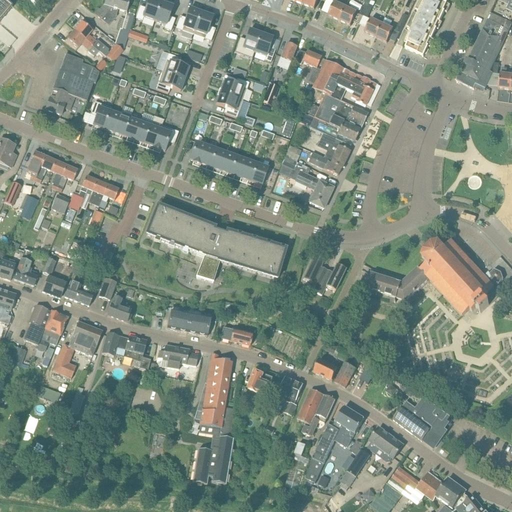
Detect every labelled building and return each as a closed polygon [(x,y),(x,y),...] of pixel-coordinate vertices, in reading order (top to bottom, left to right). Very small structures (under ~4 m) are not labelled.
[(2,0),(0,0),(0,22),(12,8),(2,0)] [(127,13),(127,10),(130,1),(128,0),(105,0),(104,6),(100,11),(98,9),(94,15),(101,21),(108,27),(116,18),(118,10),(127,13)] [(154,22),(161,4),(151,0),(149,0),(146,10),(140,7),(136,20),(142,22),(143,18),(154,22)] [(318,0),(304,0),(303,6),(314,10),(318,0)] [(365,4),(359,15),(363,17),(370,2),(371,0),(370,0),(365,0),(364,4),(365,4)] [(421,0),(427,3),(405,49),(423,58),(428,48),(430,49),(434,41),(432,40),(436,30),(438,31),(442,23),(440,22),(444,13),(446,13),(450,6),(437,0),(421,0)] [(511,0),(497,0),(508,5),(506,10),(511,12),(511,0)] [(370,2),(363,17),(367,19),(371,12),(375,14),(378,5),(370,2)] [(334,3),(332,7),(328,16),(339,22),(346,8),(334,3)] [(154,22),(165,26),(164,30),(171,32),(175,20),(169,18),(173,8),(161,4),(154,22)] [(339,22),(350,27),(357,13),(346,8),(339,22)] [(126,15),(124,20),(120,18),(119,21),(116,29),(119,30),(114,45),(115,46),(123,52),(127,41),(128,38),(130,33),(129,32),(133,17),(135,11),(130,9),(129,15),(126,15)] [(193,36),(198,23),(201,14),(189,9),(186,20),(180,18),(176,30),(193,36)] [(418,15),(413,12),(406,27),(411,29),(418,15)] [(193,36),(204,40),(211,42),(215,30),(209,28),(213,18),(201,14),(198,23),(193,36)] [(511,23),(491,14),(487,20),(469,61),(466,60),(456,81),(456,82),(470,88),(469,88),(474,90),(474,89),(476,85),(485,90),(493,74),(490,73),(509,30),(511,24),(511,23)] [(400,34),(408,17),(403,15),(395,32),(400,34)] [(371,20),(364,33),(375,39),(382,25),(371,20)] [(92,32),(89,30),(82,23),(74,32),(99,52),(98,53),(99,53),(104,47),(97,41),(96,43),(88,37),(92,32)] [(382,25),(375,39),(387,44),(393,30),(382,25)] [(402,48),(405,44),(410,33),(404,30),(397,46),(402,48)] [(130,33),(128,38),(146,45),(148,38),(130,31),(130,33)] [(243,50),(254,54),(261,35),(249,31),(246,41),(240,39),(236,51),(242,53),(243,50)] [(81,45),(89,51),(88,52),(94,58),(98,53),(99,52),(74,32),(67,40),(77,49),(81,45)] [(273,39),(261,35),(254,54),(265,58),(264,61),(271,64),(275,51),(269,49),(273,39)] [(286,45),(283,54),(281,58),(279,58),(277,65),(288,70),(296,49),(286,45)] [(123,52),(115,46),(106,56),(113,63),(123,52)] [(299,52),(295,61),(294,63),(301,66),(302,64),(312,68),(309,75),(307,74),(303,84),(307,86),(305,90),(310,92),(312,88),(320,71),(316,70),(321,59),(306,53),(305,55),(299,52)] [(168,55),(162,73),(164,74),(185,81),(189,69),(184,67),(179,66),(181,60),(178,59),(171,56),(168,55)] [(74,98),(86,103),(93,84),(95,85),(99,75),(92,69),(81,65),(82,62),(74,59),(65,56),(53,91),(50,100),(46,111),(61,117),(64,110),(69,112),(74,98)] [(118,58),(117,59),(113,72),(120,74),(125,60),(118,58)] [(102,61),(95,68),(100,72),(107,65),(102,61)] [(312,88),(326,95),(319,108),(314,106),(309,116),(314,119),(314,120),(328,126),(340,102),(345,91),(353,94),(350,99),(356,102),(355,104),(365,108),(376,85),(369,82),(369,83),(362,80),(363,79),(342,69),(342,70),(325,62),(321,72),(320,71),(312,88)] [(162,73),(156,90),(168,95),(170,89),(180,93),(185,81),(164,74),(162,73)] [(511,75),(500,74),(498,90),(511,91),(511,80),(511,75)] [(113,79),(111,86),(117,88),(120,81),(113,79)] [(220,94),(243,102),(249,84),(237,80),(235,86),(224,82),(220,94)] [(271,108),(278,89),(270,86),(262,105),(271,108)] [(243,102),(220,94),(216,105),(226,109),(224,115),(236,119),(243,102)] [(328,126),(314,120),(310,129),(311,129),(312,129),(322,134),(335,141),(338,136),(354,144),(360,131),(359,131),(362,124),(363,124),(368,115),(358,111),(340,102),(328,126)] [(111,109),(95,103),(90,116),(96,118),(93,127),(103,131),(110,113),(111,109)] [(120,116),(110,113),(103,131),(114,134),(120,116)] [(120,116),(114,134),(124,138),(130,120),(131,117),(131,116),(121,113),(120,116)] [(310,129),(314,120),(302,114),(297,123),(310,129)] [(243,125),(252,128),(254,121),(246,118),(243,125)] [(130,120),(124,138),(134,142),(140,124),(130,120)] [(140,124),(134,142),(144,145),(150,127),(152,124),(141,120),(140,124)] [(161,131),(160,131),(150,127),(144,145),(154,149),(161,131)] [(154,149),(161,152),(161,151),(165,153),(168,143),(174,145),(178,133),(162,127),(160,131),(161,131),(154,149)] [(284,128),(281,136),(289,139),(292,131),(284,128)] [(326,152),(323,159),(329,162),(328,163),(341,170),(342,170),(350,153),(340,148),(342,144),(335,141),(322,134),(316,147),(326,152)] [(280,139),(278,145),(284,148),(287,141),(280,139)] [(0,164),(12,170),(15,163),(17,158),(12,155),(15,147),(0,140),(0,164)] [(200,165),(207,147),(196,143),(189,161),(193,163),(200,166),(200,165)] [(200,165),(210,169),(217,151),(207,147),(200,165)] [(287,152),(285,158),(296,164),(301,152),(289,147),(287,152)] [(217,151),(210,169),(220,173),(227,154),(217,151)] [(30,164),(26,173),(32,176),(30,180),(35,183),(37,178),(39,174),(41,168),(45,158),(35,153),(30,164)] [(227,154),(220,173),(230,176),(237,158),(227,154)] [(337,177),(341,170),(328,163),(329,162),(323,159),(312,154),(308,163),(337,177)] [(37,178),(35,183),(40,185),(46,171),(52,173),(56,163),(45,158),(41,168),(37,178)] [(241,180),(247,162),(237,158),(230,176),(241,180)] [(293,171),(299,174),(295,182),(315,192),(310,204),(323,211),(333,190),(320,184),(320,183),(304,175),(307,169),(296,164),(285,158),(281,166),(282,167),(280,170),(288,173),(289,170),(292,172),(293,171)] [(247,162),(241,180),(251,183),(257,165),(247,162)] [(67,167),(56,163),(52,173),(56,175),(52,184),(53,185),(58,187),(62,178),(67,167)] [(257,165),(251,183),(261,187),(268,169),(257,165)] [(67,167),(62,178),(58,187),(56,192),(61,194),(67,180),(73,182),(78,172),(67,167)] [(91,197),(97,182),(86,178),(80,192),(86,195),(91,197)] [(108,187),(97,182),(91,197),(88,204),(99,208),(101,202),(108,187)] [(15,201),(21,187),(12,184),(4,203),(13,207),(16,201),(15,201)] [(114,202),(115,200),(119,191),(108,187),(101,202),(106,204),(108,199),(114,202)] [(68,208),(78,212),(84,198),(74,194),(68,208)] [(57,196),(51,210),(64,215),(70,201),(57,196)] [(32,215),(38,201),(28,197),(22,211),(32,215)] [(110,207),(108,213),(116,217),(118,210),(110,207)] [(236,236),(228,233),(227,233),(226,235),(214,232),(215,229),(213,229),(205,226),(205,227),(200,225),(200,224),(191,220),(191,221),(186,219),(186,218),(177,215),(177,216),(172,214),(172,213),(157,207),(146,236),(169,245),(170,242),(175,244),(174,247),(183,251),(184,248),(189,250),(188,253),(197,256),(198,253),(205,256),(204,259),(196,279),(213,284),(219,263),(228,266),(228,265),(233,267),(232,268),(242,270),(247,271),(247,272),(256,275),(257,274),(261,275),(261,276),(277,281),(286,251),(275,248),(271,247),(270,246),(269,249),(264,248),(265,245),(256,242),(255,245),(250,243),(251,240),(241,238),(241,240),(235,239),(236,236)] [(69,210),(65,221),(71,224),(76,212),(69,210)] [(95,211),(92,219),(100,222),(103,214),(95,211)] [(35,228),(48,231),(50,222),(37,219),(35,228)] [(62,221),(60,227),(69,231),(71,225),(62,221)] [(42,230),(37,244),(44,247),(46,242),(52,245),(56,235),(42,230)] [(371,274),(367,288),(366,290),(376,293),(405,303),(429,281),(463,317),(470,310),(472,313),(476,309),(481,314),(489,306),(485,302),(488,298),(486,295),(493,289),(493,288),(495,284),(499,285),(504,281),(501,274),(494,271),(489,275),(491,280),(487,281),(451,242),(443,249),(438,243),(432,245),(424,252),(422,258),(427,264),(420,270),(418,268),(401,284),(371,274)] [(70,248),(66,259),(77,263),(81,252),(70,248)] [(34,288),(37,278),(27,275),(31,264),(29,263),(32,254),(24,251),(17,272),(14,281),(34,288)] [(315,256),(311,265),(303,280),(312,284),(309,291),(322,297),(326,288),(335,292),(346,271),(336,266),(332,274),(321,268),(324,261),(315,256)] [(55,263),(48,260),(42,273),(50,276),(55,263)] [(1,262),(0,264),(0,278),(10,282),(15,267),(1,262)] [(69,266),(66,273),(78,277),(80,270),(69,266)] [(48,278),(45,284),(42,293),(60,300),(65,285),(48,278)] [(99,299),(110,303),(116,285),(104,280),(100,291),(102,292),(99,299)] [(89,308),(92,299),(92,298),(79,292),(81,288),(70,284),(68,290),(65,299),(89,308)] [(10,313),(12,306),(16,296),(0,291),(0,321),(7,324),(10,313)] [(128,291),(126,298),(132,299),(134,293),(128,291)] [(109,313),(108,313),(109,314),(108,317),(126,323),(128,320),(130,314),(130,312),(119,309),(122,301),(114,299),(109,313)] [(306,320),(311,309),(304,305),(299,317),(306,320)] [(45,353),(46,349),(47,349),(49,344),(56,347),(67,319),(52,313),(51,314),(48,312),(48,311),(36,306),(29,324),(31,325),(24,342),(35,347),(34,350),(45,353)] [(267,313),(279,319),(283,312),(271,306),(267,313)] [(167,329),(167,330),(177,332),(182,310),(172,308),(167,329)] [(182,310),(177,332),(187,334),(191,312),(182,310)] [(191,312),(187,334),(197,336),(201,314),(191,312)] [(201,314),(197,336),(207,338),(207,337),(211,316),(201,314)] [(92,358),(102,333),(79,324),(69,349),(63,347),(60,356),(53,374),(72,381),(76,369),(69,366),(74,352),(92,358)] [(220,340),(249,348),(252,336),(236,332),(237,330),(234,329),(233,332),(223,330),(220,340)] [(113,358),(116,349),(125,351),(127,346),(128,340),(107,335),(102,355),(113,358)] [(129,338),(128,340),(127,346),(125,351),(123,359),(129,361),(129,360),(141,364),(139,371),(147,373),(151,357),(143,355),(147,343),(129,338)] [(349,353),(326,343),(322,350),(334,355),(333,358),(345,363),(349,353)] [(0,358),(9,361),(13,350),(3,346),(0,356),(0,358)] [(159,352),(158,359),(158,360),(162,361),(162,362),(168,363),(167,369),(178,371),(180,365),(196,368),(198,356),(188,354),(189,351),(165,347),(164,353),(159,352)] [(15,348),(9,366),(20,369),(20,368),(28,370),(29,367),(22,365),(26,352),(15,348)] [(54,353),(48,350),(41,367),(47,370),(54,353)] [(197,413),(202,414),(202,413),(223,416),(221,431),(219,446),(217,446),(215,447),(215,449),(216,450),(218,451),(217,455),(198,451),(193,484),(206,487),(207,479),(212,480),(212,484),(225,486),(233,440),(231,439),(234,420),(233,419),(235,411),(224,409),(231,365),(216,362),(217,357),(211,356),(207,385),(205,385),(202,394),(197,413)] [(313,374),(322,378),(328,365),(319,361),(313,374)] [(328,365),(322,378),(332,382),(337,369),(328,365)] [(345,365),(340,375),(335,384),(345,389),(350,381),(355,371),(345,365)] [(253,378),(250,385),(249,387),(250,387),(248,390),(257,393),(266,397),(268,391),(270,392),(272,385),(271,385),(273,379),(263,375),(262,372),(259,370),(255,372),(254,376),(253,376),(253,378)] [(286,379),(282,388),(279,394),(288,398),(286,403),(288,404),(284,414),(291,417),(296,407),(294,406),(302,386),(286,379)] [(390,385),(385,392),(392,398),(397,390),(390,385)] [(41,387),(34,407),(53,414),(60,395),(41,387)] [(409,387),(404,394),(411,400),(417,393),(409,387)] [(76,394),(69,413),(78,416),(85,397),(81,396),(83,390),(78,388),(76,394)] [(312,427),(325,396),(311,390),(307,399),(297,420),(312,427)] [(325,425),(335,402),(336,401),(325,396),(312,427),(310,429),(305,427),(302,434),(312,438),(314,433),(319,422),(325,425)] [(407,403),(399,413),(393,421),(422,443),(424,439),(433,446),(453,421),(445,415),(428,402),(423,399),(416,410),(407,403)] [(346,449),(350,442),(359,429),(364,420),(344,408),(335,423),(330,421),(326,430),(309,465),(310,466),(303,489),(318,494),(319,490),(311,488),(313,483),(315,485),(323,465),(335,441),(346,449)] [(202,414),(197,413),(194,421),(200,423),(200,428),(221,431),(223,416),(202,413),(202,414)] [(267,428),(264,434),(272,437),(274,431),(267,428)] [(369,443),(371,444),(367,450),(377,457),(392,438),(379,428),(369,443)] [(404,447),(392,438),(377,457),(380,459),(382,459),(383,461),(386,463),(390,462),(392,460),(393,461),(404,447)] [(284,440),(281,452),(289,454),(292,442),(284,440)] [(350,452),(355,456),(362,445),(356,442),(350,452)] [(302,458),(306,446),(299,444),(295,456),(302,458)] [(340,483),(341,484),(339,487),(347,492),(349,488),(349,489),(370,457),(361,451),(352,466),(352,465),(348,470),(340,483)] [(63,463),(60,472),(71,475),(73,465),(63,463)] [(167,464),(162,467),(166,473),(171,469),(167,464)] [(409,485),(395,474),(391,480),(405,490),(409,485)] [(444,486),(428,474),(416,490),(432,502),(444,486)] [(322,476),(318,486),(325,489),(330,480),(322,476)] [(453,511),(464,495),(466,493),(449,480),(444,486),(432,502),(433,502),(436,498),(453,511)] [(361,494),(365,504),(375,499),(371,490),(361,494)] [(484,511),(472,497),(464,503),(454,511),(484,511)] [(327,511),(330,511),(335,508),(329,500),(322,505),(327,511)]
